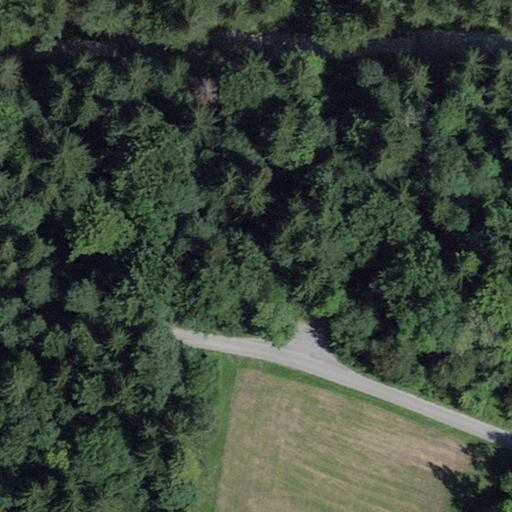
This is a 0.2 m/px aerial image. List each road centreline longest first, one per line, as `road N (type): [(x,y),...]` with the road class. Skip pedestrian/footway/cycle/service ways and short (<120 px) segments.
road 1 (residential): [(0,290),(75,316),(290,356),(511,441)]
road 2 (track): [(511,218),(457,242),(290,356)]
